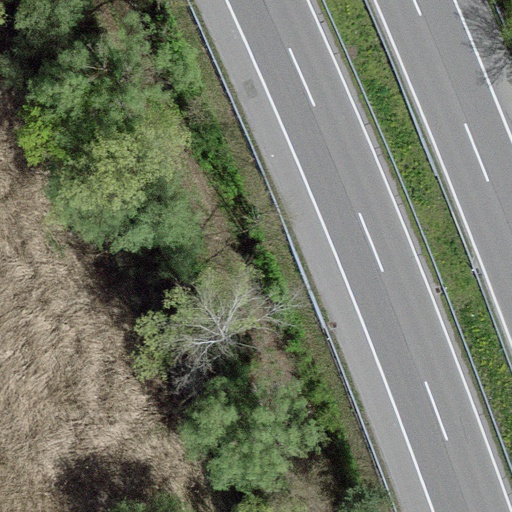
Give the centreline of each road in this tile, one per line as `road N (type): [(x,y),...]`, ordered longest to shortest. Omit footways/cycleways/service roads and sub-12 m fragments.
road 1 (motorway): [(266,0),(368,237),(472,511)]
road 2 (motorway): [(511,244),(413,0)]
